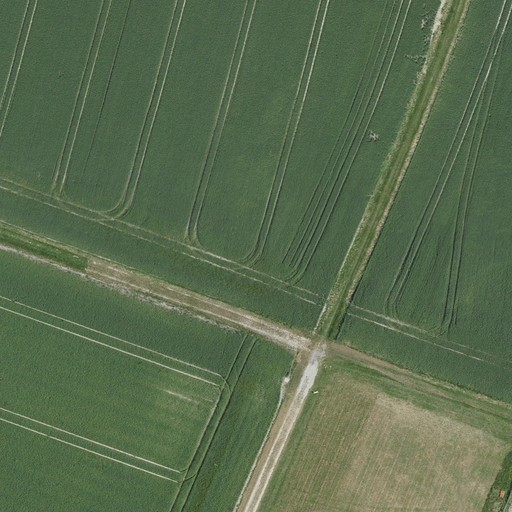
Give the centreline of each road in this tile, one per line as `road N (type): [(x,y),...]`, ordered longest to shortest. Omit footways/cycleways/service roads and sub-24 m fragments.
road 1 (track): [(249,511),(457,0)]
road 2 (track): [(511,418),(0,237)]
